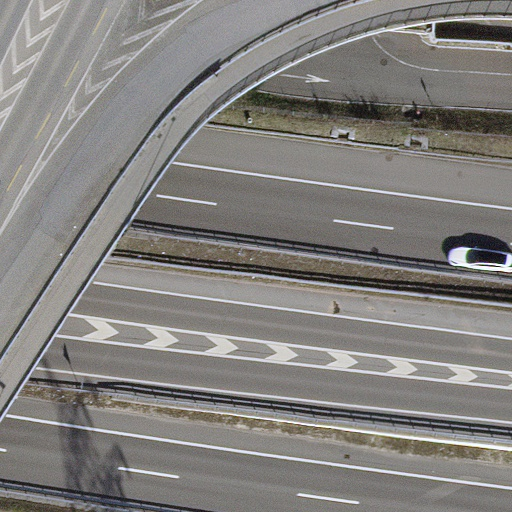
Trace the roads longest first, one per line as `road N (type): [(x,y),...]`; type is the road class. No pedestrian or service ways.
road 1 (motorway): [(511,244),(0,171)]
road 2 (motorway): [(511,356),(0,285)]
road 3 (motorway): [(511,406),(0,344)]
road 4 (motorway): [(428,511),(0,449)]
road 5 (secondary): [(0,181),(96,0)]
